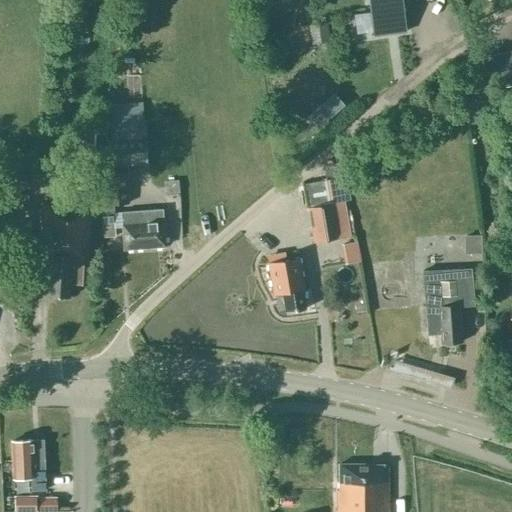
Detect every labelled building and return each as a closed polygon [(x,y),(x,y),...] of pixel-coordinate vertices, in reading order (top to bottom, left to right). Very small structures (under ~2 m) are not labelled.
[(406,31),(401,0),(367,0),(373,36),(388,34),(394,33),(406,31)] [(298,27),(300,45),(312,43),(329,41),(326,23),(310,25),(298,27)] [(309,47),(292,49),(294,61),(274,64),(278,98),(315,94),(309,47)] [(140,99),(111,102),(113,121),(141,119),(140,99)] [(480,107),(462,107),(462,122),(480,122),(480,107)] [(109,122),(110,140),(107,140),(109,165),(145,163),(141,119),(113,121),(109,122)] [(85,132),(82,159),(103,159),(104,134),(85,132)] [(106,173),(109,204),(127,202),(125,171),(106,173)] [(339,173),(328,175),(332,195),(343,194),(339,173)] [(162,180),(163,192),(177,191),(176,179),(162,180)] [(307,207),(313,242),(349,236),(343,201),(307,207)] [(68,297),(69,284),(85,285),(87,265),(91,207),(40,203),(37,247),(51,248),(47,296),(68,297)] [(162,208),(121,212),(123,249),(165,246),(162,208)] [(113,216),(101,217),(103,237),(115,236),(113,216)] [(283,251),(266,254),(267,262),(273,294),(282,292),(285,312),(305,308),(301,289),(303,288),(298,257),(284,259),(283,251)] [(0,258),(0,279),(8,279),(8,258),(0,258)] [(484,265),(486,289),(496,289),(495,265),(484,265)] [(468,268),(422,271),(427,334),(440,333),(440,343),(461,340),(458,305),(471,303),(468,268)] [(453,380),(394,363),(391,374),(450,391),(453,380)] [(43,439),(31,440),(31,439),(11,441),(13,477),(30,476),(31,490),(45,489),(43,439)] [(387,511),(387,464),(371,464),(371,463),(339,463),(339,482),(341,481),(341,490),(336,490),(336,511),(387,511)] [(56,497),(38,498),(39,505),(35,505),(35,496),(14,496),(14,511),(35,511),(35,510),(39,510),(39,511),(56,510),(56,497)]
